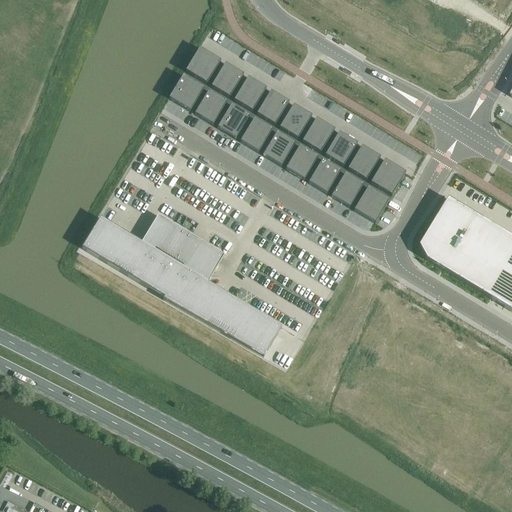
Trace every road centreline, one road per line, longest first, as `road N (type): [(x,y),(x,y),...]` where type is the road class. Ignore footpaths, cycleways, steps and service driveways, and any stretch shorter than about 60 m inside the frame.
road 1 (primary): [(330,511),(0,337)]
road 2 (primary): [(0,363),(279,511)]
road 3 (unclassified): [(163,125),(385,257)]
road 4 (tertiary): [(262,0),(276,18),(396,90)]
road 5 (unclassified): [(385,257),(511,334)]
road 6 (unknown): [(243,244),(229,275),(305,322)]
